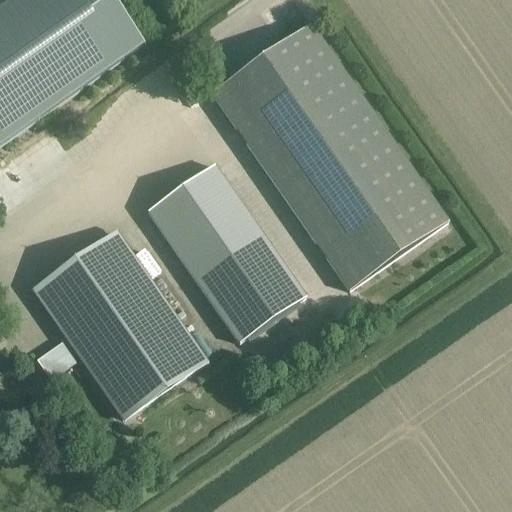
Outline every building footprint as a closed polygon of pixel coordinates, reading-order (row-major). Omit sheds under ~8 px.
[(109,0),(17,0),(0,12),(0,149),(144,48),(109,0)] [(310,28),(211,97),(349,294),(448,225),(310,28)] [(213,169),(148,215),(239,347),(305,301),(213,169)] [(204,366),(115,238),(35,294),(124,421),(204,366)] [(137,263),(151,282),(161,275),(147,256),(137,263)]
